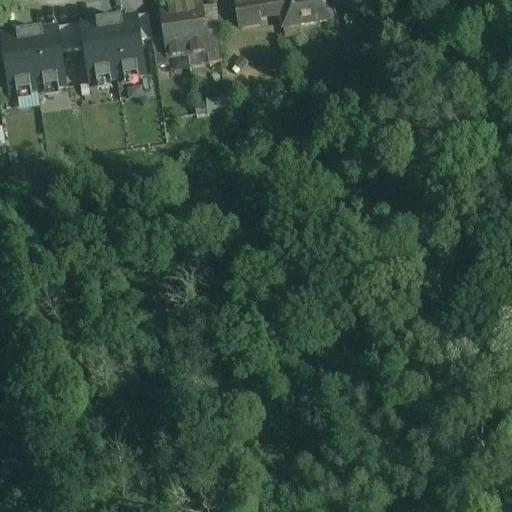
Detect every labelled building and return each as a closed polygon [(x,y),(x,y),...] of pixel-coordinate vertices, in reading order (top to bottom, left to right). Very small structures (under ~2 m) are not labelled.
[(328,0),(250,0),(236,2),(236,1),(235,1),(238,22),(261,18),(282,15),(284,30),(332,22),(328,0)] [(193,7),(182,9),(189,58),(208,56),(209,56),(206,35),(203,8),(194,9),(193,7)] [(182,9),(170,11),(170,13),(161,14),(165,42),(168,61),(169,61),(189,58),(182,9)] [(261,18),(238,22),(240,29),(262,28),(261,18)] [(138,20),(82,26),(91,85),(146,77),(138,20)] [(58,31),(3,39),(10,96),(65,90),(58,31)] [(220,33),(206,35),(209,56),(208,56),(210,66),(222,64),(220,33)] [(165,42),(153,44),(157,69),(170,68),(169,61),(168,61),(165,42)] [(25,102),(12,104),(16,129),(29,127),(25,102)]
